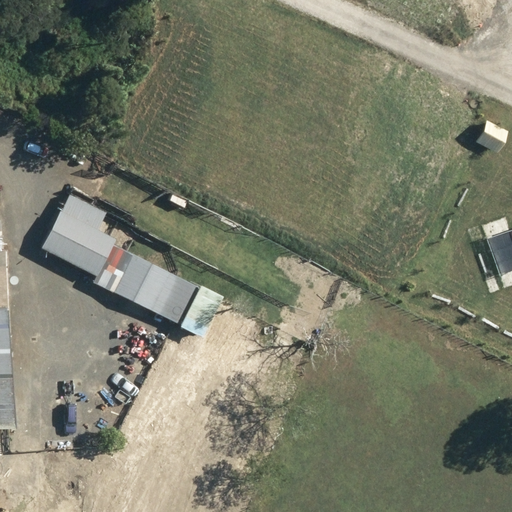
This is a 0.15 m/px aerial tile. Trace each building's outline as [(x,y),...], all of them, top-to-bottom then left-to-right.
[(511,0),(494,0),(472,43),(511,63),(511,0)] [(407,293),(511,347),(511,120),(499,114),(407,293)] [(58,210),(39,247),(95,274),(92,280),(179,322),(197,286),(110,243),(113,237),(95,228),(104,210),(67,191),(58,210)] [(0,428),(11,428),(7,307),(0,306),(0,247),(1,247),(1,228),(0,227),(0,428)] [(42,434),(42,449),(98,449),(98,411),(72,411),(72,421),(47,421),(47,434),(42,434)]
